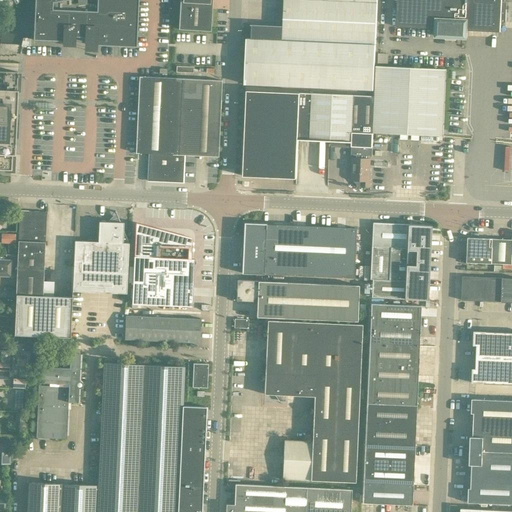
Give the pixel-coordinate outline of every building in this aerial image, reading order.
[(34,0),(33,39),(64,41),(64,39),(75,39),(75,37),(84,37),(84,38),(95,39),(95,45),(135,47),(136,47),(138,0),(96,0),(97,4),(86,3),(86,0),(34,0)] [(180,0),(178,29),(210,31),(212,0),(180,0)] [(252,25),(251,39),(247,38),(244,84),(373,90),(377,0),(284,0),(283,26),(251,24),(251,25),(252,25)] [(435,36),(461,38),(466,38),(466,30),(500,32),(500,22),(505,22),(506,2),(501,2),(501,0),(397,0),(396,27),(436,28),(435,36)] [(376,66),(374,96),(377,96),(375,133),(443,136),(446,69),(376,66)] [(0,169),(11,170),(12,155),(15,155),(15,139),(14,138),(16,114),(17,114),(17,90),(17,72),(0,71),(0,169)] [(149,154),(148,181),(183,182),(184,155),(218,156),(221,80),(139,76),(135,153),(149,154)] [(247,90),(243,176),(296,179),(298,139),(351,142),(351,155),(355,155),(355,158),(353,158),(352,180),(357,181),(356,187),(369,187),(370,159),(368,159),(369,155),(372,156),(372,144),(375,144),(375,145),(375,135),(373,135),(373,133),(375,133),(377,96),(374,96),(247,90)] [(17,268),(16,294),(14,335),(70,337),(72,297),(42,295),(46,212),(19,211),(17,268)] [(74,241),(73,271),(72,291),(126,294),(128,274),(128,243),(127,243),(128,240),(118,217),(107,222),(99,222),(98,242),(74,241)] [(134,256),(132,304),(192,306),(194,259),(191,259),(192,237),(135,223),(134,256)] [(244,223),(242,273),(317,277),(319,227),(244,223)] [(372,223),(371,247),(409,248),(427,249),(428,225),(372,223)] [(319,227),(317,277),(353,278),(356,228),(319,227)] [(15,234),(1,233),(1,243),(15,244),(15,234)] [(468,238),(467,262),(511,264),(511,239),(490,238),(490,239),(468,238)] [(371,297),(428,300),(428,281),(426,281),(427,249),(409,248),(371,247),(370,279),(372,279),(371,297)] [(0,259),(0,276),(12,277),(12,260),(0,259)] [(46,270),(46,281),(47,282),(53,282),(54,271),(48,270),(46,270)] [(462,276),(462,295),(461,300),(501,302),(502,278),(462,276)] [(511,278),(502,278),(501,302),(511,302),(511,278)] [(237,280),(236,301),(257,302),(256,317),(357,321),(358,285),(237,280)] [(371,303),(370,323),(420,326),(421,306),(371,303)] [(124,339),(198,343),(199,319),(125,315),(124,339)] [(0,317),(0,326),(11,327),(11,317),(0,317)] [(234,319),(234,328),(248,328),(249,319),(234,319)] [(282,479),(355,482),(362,324),(267,320),(264,394),(280,395),(280,401),(284,401),(285,395),(314,396),(312,441),(284,440),(282,479)] [(370,323),(369,343),(419,346),(420,326),(370,323)] [(476,345),(476,357),(511,358),(511,332),(475,331),(474,345),(476,345)] [(369,343),(367,383),(417,385),(419,346),(369,343)] [(36,437),(66,438),(67,402),(77,402),(78,388),(82,388),(82,384),(82,383),(81,382),(81,381),(80,381),(79,381),(79,380),(78,380),(79,354),(69,354),(69,368),(40,367),(39,383),(49,383),(49,386),(38,386),(36,437)] [(473,368),(473,383),(493,384),(492,393),(511,393),(511,358),(476,357),(476,368),(473,368)] [(0,370),(9,371),(9,363),(0,362),(0,370)] [(97,485),(89,485),(89,480),(72,480),(72,484),(28,482),(26,511),(201,511),(206,407),(182,406),(184,367),(103,363),(97,485)] [(189,363),(188,387),(207,388),(208,364),(189,363)] [(26,379),(13,379),(13,388),(26,389),(26,379)] [(367,383),(366,403),(416,405),(417,385),(367,383)] [(468,502),(511,504),(511,400),(472,399),(471,413),(474,413),(473,436),(471,436),(469,465),(472,465),(471,488),(468,488),(468,502)] [(366,403),(365,443),(415,445),(416,405),(366,403)] [(16,413),(15,431),(23,432),(24,413),(16,413)] [(0,437),(0,454),(7,454),(11,455),(11,452),(11,438),(9,438),(0,437)] [(365,443),(364,463),(414,465),(415,445),(365,443)] [(364,463),(363,482),(413,485),(414,465),(364,463)] [(363,482),(362,503),(412,505),(413,485),(363,482)] [(350,511),(351,489),(234,484),(233,504),(225,504),(224,511),(350,511)]
